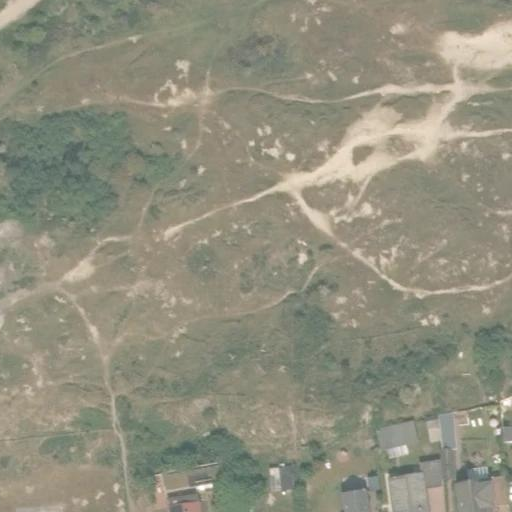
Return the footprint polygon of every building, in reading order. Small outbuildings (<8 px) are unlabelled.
[(378,429),(381,449),(417,444),(415,424),(378,429)] [(434,511),(431,487),(453,483),(449,457),(422,461),(423,470),(392,475),(397,511),(434,511)] [(222,482),(218,460),(165,471),(169,492),(222,482)] [(274,489),(299,488),(298,466),(273,468),(274,489)] [(493,511),(489,476),(460,480),(463,511),(493,511)] [(376,511),(373,491),(347,494),(349,511),(376,511)] [(204,511),(202,499),(165,505),(166,511),(204,511)]
